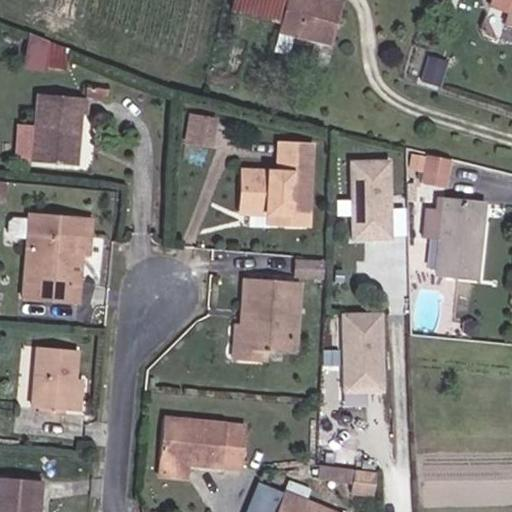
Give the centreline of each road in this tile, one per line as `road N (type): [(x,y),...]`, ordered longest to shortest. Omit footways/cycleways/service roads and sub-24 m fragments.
road 1 (unknown): [(511,158),(384,98),(367,16),(334,0)]
road 2 (residential): [(162,305),(133,363),(121,511)]
